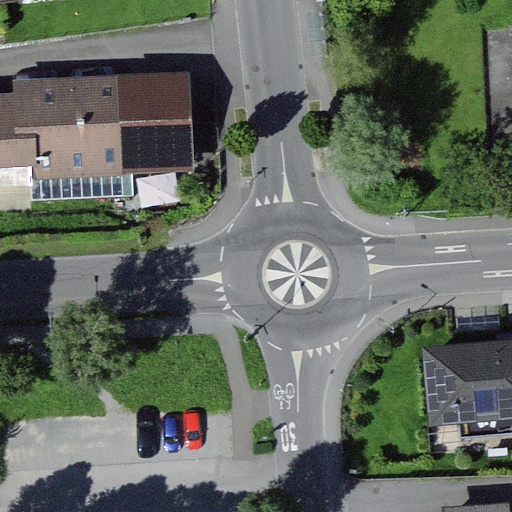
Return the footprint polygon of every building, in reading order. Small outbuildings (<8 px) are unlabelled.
[(0,0),(0,10),(92,0),(0,0)] [(336,55),(332,9),(320,10),(324,56),(336,55)] [(23,87),(0,87),(0,188),(27,187),(202,180),(197,79),(23,87)] [(511,317),(466,318),(466,330),(511,328),(511,317)] [(511,350),(440,356),(445,421),(511,416),(511,350)]
